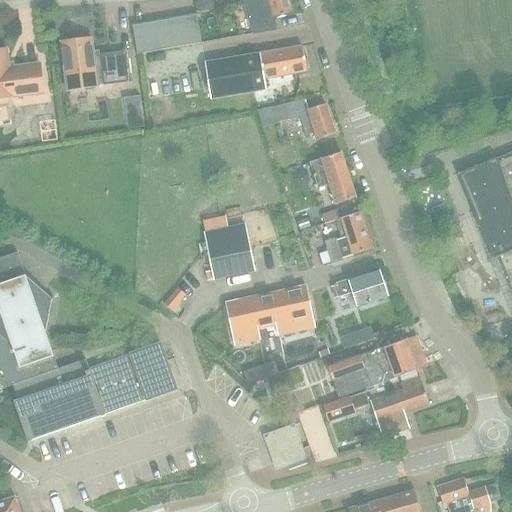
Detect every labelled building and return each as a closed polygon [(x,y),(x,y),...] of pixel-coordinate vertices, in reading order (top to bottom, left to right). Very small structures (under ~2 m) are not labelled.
[(276,30),(273,17),(292,12),(288,0),(246,0),(243,1),(252,34),(276,30)] [(174,18),(179,46),(201,43),(196,14),(174,18)] [(179,46),(174,18),(160,20),(165,49),(179,46)] [(165,49),(160,20),(147,23),(151,51),(165,49)] [(151,51),(147,23),(132,25),(137,54),(151,51)] [(91,38),(61,42),(67,90),(128,82),(125,53),(93,57),(91,38)] [(264,78),(306,70),(302,46),(204,62),(210,98),(265,88),(264,78)] [(6,49),(0,49),(0,98),(43,93),(40,64),(8,68),(6,49)] [(316,140),(335,134),(325,104),(307,110),(304,100),(287,103),(288,105),(277,109),(281,121),(292,116),(291,114),(297,112),(306,135),(314,132),(316,140)] [(335,204),(355,197),(341,152),(310,162),(318,188),(329,184),(335,204)] [(498,256),(509,283),(507,284),(511,293),(511,155),(498,161),(496,157),(457,173),(492,259),(498,256)] [(342,258),(372,248),(360,212),(340,218),(337,209),(320,214),(324,225),(335,221),(342,242),(337,244),(335,238),(324,241),(331,264),(343,260),(342,258)] [(214,279),(255,270),(245,223),(223,228),(203,232),(208,253),(214,279)] [(58,369),(45,331),(51,299),(53,298),(53,297),(51,298),(26,276),(17,252),(0,257),(0,389),(13,385),(58,369)] [(356,304),(387,294),(380,271),(349,281),(348,277),(332,282),(337,296),(352,291),(356,304)] [(305,286),(226,303),(235,344),(259,339),(257,329),(276,325),(278,335),(314,327),(305,286)] [(177,289),(164,306),(172,312),(185,295),(177,289)] [(370,328),(340,338),(344,350),(374,340),(370,328)] [(365,388),(427,366),(416,335),(328,367),(332,380),(356,371),(357,375),(365,372),(367,378),(362,380),(365,388)] [(105,414),(146,400),(178,388),(163,342),(89,368),(86,359),(58,369),(13,385),(18,399),(13,401),(27,442),(105,414)] [(274,362),(243,374),(247,386),(266,379),(279,374),(274,362)] [(272,393),(304,381),(299,367),(279,374),(266,379),(272,393)] [(404,414),(430,405),(420,377),(401,383),(403,390),(370,401),(384,441),(410,433),(404,414)] [(328,420),(355,412),(350,397),(323,406),(328,420)] [(276,468),(304,458),(293,426),(265,436),(276,468)] [(474,511),(491,511),(490,502),(485,486),(469,491),(468,488),(466,488),(463,478),(437,487),(443,506),(469,498),(474,511)] [(419,511),(413,490),(348,509),(349,511),(419,511)] [(0,503),(0,511),(17,511),(14,499),(0,503)]
